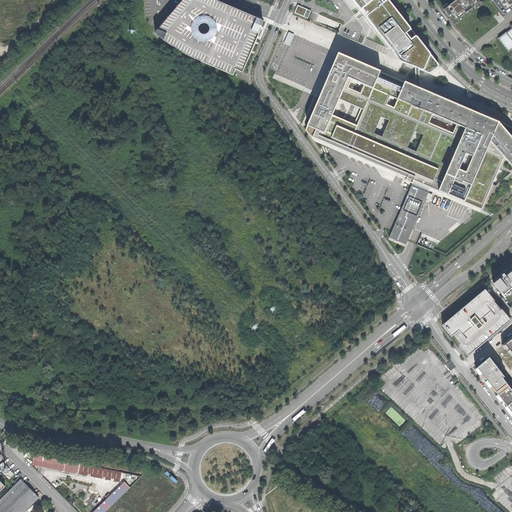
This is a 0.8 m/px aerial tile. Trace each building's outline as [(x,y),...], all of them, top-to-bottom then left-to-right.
[(261,28),(263,19),(217,0),(181,0),(161,24),(154,32),(163,40),(186,55),(233,75),(236,68),(243,72),(258,36),(261,28)] [(362,9),(374,0),(352,0),(360,9),(361,10),(362,9)] [(381,0),(374,0),(362,9),(367,16),(367,17),(368,19),(398,59),(400,61),(402,62),(415,67),(419,69),(421,70),(428,73),(430,73),(431,73),(438,67),(439,66),(439,64),(430,54),(389,1),(388,0),(387,1),(384,3),(381,0)] [(434,0),(454,25),(476,7),(481,3),(478,0),(434,0)] [(511,0),(496,0),(506,12),(511,6),(511,0)] [(298,5),(295,12),(304,17),(308,9),(298,5)] [(294,34),(289,32),(284,43),(289,45),(294,34)] [(369,97),(380,71),(339,53),(319,99),(307,126),(306,128),(305,130),(309,135),(312,137),(335,147),(346,151),(357,125),(346,120),(333,115),(340,98),(364,109),(369,97)] [(357,125),(346,151),(379,166),(396,173),(414,180),(430,187),(482,209),(495,215),(511,200),(511,127),(480,111),(483,113),(482,115),(457,104),(458,101),(449,97),(447,100),(420,88),(416,87),(380,71),(369,97),(364,109),(357,125)] [(428,193),(429,191),(476,211),(480,213),(482,209),(430,187),(414,180),(412,186),(428,193)] [(428,193),(412,186),(389,237),(406,245),(408,241),(426,198),(428,193)] [(511,289),(511,266),(491,284),(503,297),(511,289)] [(485,289),(442,325),(451,337),(453,336),(459,344),(458,345),(461,348),(468,356),(511,320),(501,309),(500,309),(494,302),(495,301),(485,289)] [(475,364),(511,411),(511,385),(488,354),(475,364)] [(102,511),(140,475),(91,466),(87,461),(34,451),(32,464),(46,467),(122,483),(92,511),(102,511)] [(0,500),(0,511),(25,511),(39,498),(29,488),(21,480),(0,500)]
